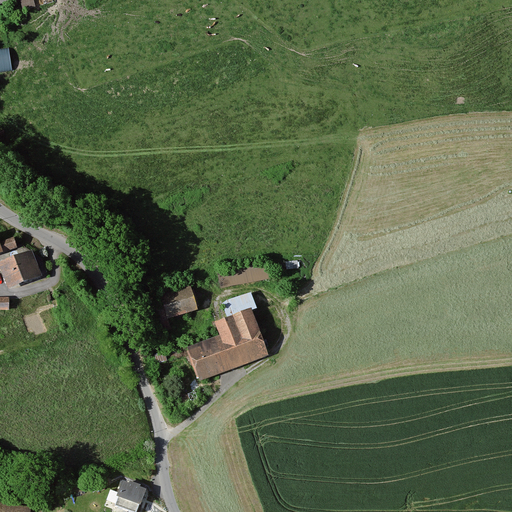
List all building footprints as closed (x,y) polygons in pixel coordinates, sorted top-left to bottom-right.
[(35,10),(33,0),(0,0),(0,6),(22,3),(24,12),(35,10)] [(0,71),(12,70),(10,50),(0,50),(0,71)] [(3,243),(0,235),(0,257),(19,251),(14,239),(3,243)] [(43,277),(34,253),(2,264),(11,288),(43,277)] [(222,289),(271,279),(268,264),(219,274),(222,289)] [(199,313),(189,281),(157,291),(163,310),(155,313),(161,334),(171,331),(168,322),(199,313)] [(259,311),(253,294),(224,305),(229,319),(216,324),(221,337),(190,349),(203,383),(271,357),(254,313),(259,311)] [(0,311),(11,312),(12,298),(0,297),(0,311)] [(143,511),(151,491),(125,482),(116,508),(129,511),(143,511)]
